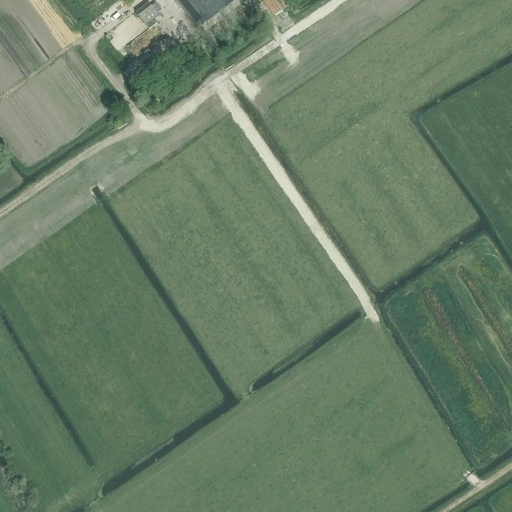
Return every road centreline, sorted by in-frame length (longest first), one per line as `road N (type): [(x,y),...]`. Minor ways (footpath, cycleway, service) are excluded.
road 1 (track): [(217,83),(480,486)]
road 2 (track): [(98,146),(100,170),(234,356),(223,363),(167,278)]
road 3 (track): [(0,212),(107,141),(165,123),(226,75)]
road 4 (track): [(0,99),(82,42),(141,127)]
